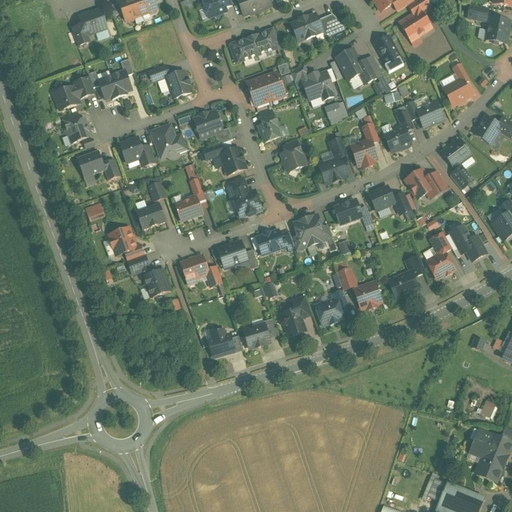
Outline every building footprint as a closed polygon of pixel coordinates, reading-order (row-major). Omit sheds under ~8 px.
[(135,0),(132,0),(119,5),(123,15),(126,23),(129,24),(133,23),(135,20),(142,17),(135,0)] [(135,0),(142,17),(149,15),(151,16),(156,15),(157,11),(155,4),(153,0),(135,0)] [(230,0),(208,0),(203,2),(205,7),(202,12),(207,14),(209,20),(214,18),(219,20),(224,10),(233,7),(230,0)] [(253,0),(237,0),(244,18),(258,13),(253,0)] [(268,0),(253,0),(258,13),(272,8),(268,0)] [(395,0),(372,0),(381,13),(393,6),(397,3),(395,0)] [(410,0),(395,0),(397,3),(393,6),(399,14),(408,8),(414,4),(410,0)] [(420,0),(414,4),(408,8),(414,17),(423,12),(430,7),(424,0),(420,0)] [(511,0),(495,0),(494,5),(511,8),(511,0)] [(119,5),(110,8),(114,19),(123,15),(119,5)] [(488,11),(471,8),(469,20),(486,23),(488,11)] [(100,12),(80,19),(83,27),(87,38),(107,31),(100,12)] [(414,17),(400,26),(411,43),(431,30),(422,15),(423,12),(414,17)] [(307,19),(299,22),(300,23),(291,26),(299,44),(307,41),(316,38),(315,37),(323,34),(323,33),(318,22),(316,16),(307,20),(307,19)] [(333,16),(318,22),(323,33),(326,32),(328,37),(344,31),(342,26),(333,16)] [(510,24),(490,20),(486,42),(491,43),(493,46),(499,47),(502,45),(505,45),(506,39),(507,39),(510,24)] [(83,27),(72,31),(78,48),(89,44),(87,38),(83,27)] [(275,31),(252,40),(258,57),(282,48),(275,31)] [(389,39),(376,46),(381,54),(388,67),(400,60),(389,39)] [(252,40),(229,48),(235,65),(258,57),(252,40)] [(353,51),(337,60),(349,82),(360,77),(365,74),(360,65),(353,51)] [(388,67),(381,54),(373,58),(385,79),(388,67)] [(378,80),(368,61),(360,65),(365,74),(360,77),(365,87),(378,80)] [(129,62),(121,64),(125,74),(125,73),(127,78),(134,76),(129,62)] [(332,65),(338,80),(342,78),(336,64),(332,65)] [(288,65),(278,68),(282,78),(291,74),(288,65)] [(305,66),(291,75),(295,84),(301,80),(307,77),(310,75),(305,66)] [(462,66),(453,71),(460,83),(462,81),(465,85),(470,82),(462,66)] [(166,67),(149,74),(150,76),(153,85),(164,81),(163,78),(169,76),(166,67)] [(96,73),(89,76),(90,81),(94,90),(101,88),(99,83),(100,83),(96,73)] [(125,74),(112,78),(120,99),(127,96),(126,94),(132,92),(131,90),(132,89),(130,82),(129,82),(127,78),(125,73),(125,74)] [(184,74),(166,80),(174,101),(192,94),(189,88),(190,87),(188,80),(187,80),(184,74)] [(326,74),(318,77),(318,76),(310,78),(311,80),(308,81),(307,77),(301,80),(303,85),(310,102),(322,97),(324,102),(334,98),(333,94),(333,93),(326,74)] [(277,75),(247,86),(255,108),(286,97),(277,75)] [(100,83),(99,83),(101,88),(102,92),(101,92),(104,100),(105,99),(106,102),(112,100),(113,101),(120,99),(112,78),(100,83)] [(88,80),(75,85),(76,88),(74,89),(77,98),(80,97),(81,101),(94,96),(94,95),(95,94),(94,90),(90,81),(89,81),(88,80)] [(460,83),(457,84),(456,83),(450,87),(451,87),(444,91),(453,108),(471,98),(465,85),(462,81),(460,83)] [(405,88),(399,90),(403,98),(408,96),(405,88)] [(74,89),(57,95),(59,101),(57,104),(60,113),(76,107),(76,106),(77,102),(79,102),(77,98),(74,89)] [(400,94),(385,96),(387,105),(401,103),(400,94)] [(413,104),(405,108),(407,114),(411,123),(419,119),(416,112),(417,112),(413,104)] [(436,104),(430,107),(429,105),(422,108),(423,110),(417,112),(416,112),(419,119),(424,131),(444,123),(436,104)] [(405,108),(398,111),(400,117),(407,114),(405,108)] [(271,111),(260,115),(262,121),(273,117),(271,111)] [(344,111),(333,115),(336,122),(347,118),(344,111)] [(360,121),(368,118),(365,111),(357,115),(360,121)] [(81,123),(77,113),(63,119),(67,130),(64,136),(70,138),(72,145),(91,139),(90,135),(90,134),(89,129),(87,129),(85,121),(81,123)] [(216,114),(194,122),(201,141),(215,136),(223,133),(223,132),(219,123),(222,122),(219,114),(216,115),(216,114)] [(400,117),(397,118),(402,130),(404,129),(406,134),(414,130),(411,123),(407,114),(400,117)] [(273,117),(262,121),(264,127),(259,129),(261,136),(263,135),(266,144),(281,139),(279,133),(280,130),(275,116),(273,117)] [(190,118),(180,121),(182,126),(191,123),(190,118)] [(511,123),(503,118),(498,126),(502,129),(499,133),(511,140),(511,138),(511,123)] [(371,119),(365,121),(367,128),(373,126),(371,119)] [(498,126),(486,119),(482,124),(478,129),(479,130),(475,137),(491,147),(499,133),(502,129),(498,126)] [(367,128),(364,130),(368,143),(370,142),(372,146),(380,143),(374,126),(373,126),(367,128)] [(390,126),(382,130),(385,137),(393,134),(390,126)] [(303,139),(311,135),(307,128),(299,133),(303,139)] [(165,132),(161,131),(152,134),(160,155),(168,152),(170,157),(180,154),(175,138),(171,129),(166,131),(165,132)] [(385,137),(392,155),(411,146),(406,134),(404,129),(402,130),(393,134),(385,137)] [(223,133),(215,136),(219,147),(220,146),(233,142),(229,130),(223,132),(223,133)] [(182,136),(175,138),(180,154),(180,155),(188,152),(182,136)] [(133,141),(129,142),(128,144),(120,146),(127,165),(142,160),(145,159),(142,151),(144,150),(144,148),(142,147),(141,148),(138,140),(135,141),(133,141)] [(342,140),(329,145),(336,162),(341,160),(348,157),(342,140)] [(93,141),(84,144),(86,151),(95,148),(93,141)] [(368,143),(351,149),(359,168),(363,167),(365,171),(374,167),(373,163),(377,162),(372,146),(370,142),(368,143)] [(460,142),(443,155),(454,170),(471,157),(460,142)] [(306,168),(297,143),(283,148),(287,157),(282,167),(299,175),(301,170),(306,168)] [(219,147),(204,152),(207,163),(221,158),(221,157),(224,156),(220,146),(219,147)] [(144,150),(142,151),(145,159),(142,160),(146,168),(157,165),(150,148),(144,150)] [(224,156),(221,157),(221,158),(228,177),(243,172),(246,171),(244,163),(242,157),(242,158),(239,150),(224,156)] [(78,161),(77,161),(85,180),(105,173),(106,173),(103,166),(99,153),(81,160),(78,161)] [(336,162),(319,168),(326,186),(348,179),(341,160),(336,162)] [(115,162),(103,166),(106,173),(105,173),(109,183),(121,178),(115,162)] [(462,169),(452,176),(463,190),(473,183),(462,169)] [(195,172),(188,175),(191,184),(199,181),(195,172)] [(423,172),(416,176),(412,175),(408,177),(407,181),(406,182),(418,201),(427,195),(434,191),(428,181),(428,180),(425,176),(423,172)] [(446,191),(437,175),(428,181),(434,191),(427,195),(431,200),(446,191)] [(147,183),(149,188),(162,184),(160,179),(147,183)] [(243,180),(226,186),(232,202),(234,202),(234,201),(249,195),(243,180)] [(191,184),(190,184),(195,197),(204,194),(199,181),(191,184)] [(161,185),(148,189),(152,199),(156,197),(158,203),(167,201),(161,185)] [(388,189),(370,197),(377,213),(394,206),(395,205),(393,201),(388,189)] [(249,195),(234,201),(234,202),(240,220),(262,212),(255,193),(249,195)] [(405,195),(393,201),(395,205),(394,206),(397,212),(401,210),(403,216),(405,215),(412,212),(405,195)] [(197,200),(176,207),(182,224),(203,216),(197,200)] [(356,202),(334,210),(340,225),(345,223),(348,224),(362,219),(359,212),(356,202)] [(511,204),(510,202),(500,209),(506,217),(511,214),(511,215),(511,204)] [(160,205),(136,214),(143,233),(167,224),(160,205)] [(100,207),(87,211),(90,221),(104,216),(100,207)] [(367,209),(359,212),(362,219),(363,221),(370,219),(367,209)] [(412,212),(405,215),(408,222),(415,219),(412,212)] [(506,217),(493,226),(504,243),(511,237),(511,215),(511,214),(506,217)] [(323,230),(318,216),(313,218),(313,219),(306,221),(315,247),(327,243),(322,230),(323,230)] [(370,219),(363,221),(366,229),(373,226),(370,219)] [(424,220),(417,222),(419,230),(426,227),(424,220)] [(306,221),(299,224),(299,223),(293,225),(298,239),(299,239),(303,251),(315,247),(306,221)] [(435,221),(427,227),(429,230),(433,227),(435,231),(439,228),(435,221)] [(323,230),(322,230),(327,243),(333,241),(329,228),(323,230)] [(459,250),(462,256),(467,254),(463,246),(470,241),(463,228),(450,235),(459,250)] [(129,230),(110,237),(111,242),(110,242),(113,251),(114,250),(117,258),(126,255),(137,251),(136,249),(129,230)] [(279,233),(256,241),(262,257),(284,249),(280,237),(279,233)] [(292,241),(289,234),(280,237),(284,249),(288,248),(290,253),(295,251),(292,241)] [(443,235),(431,242),(439,257),(444,254),(444,255),(452,250),(443,235)] [(470,241),(463,246),(467,254),(472,263),(486,256),(477,238),(470,241)] [(298,239),(292,241),(295,251),(296,253),(303,251),(299,239),(298,239)] [(348,243),(339,246),(343,257),(351,254),(348,243)] [(240,244),(232,247),(227,249),(219,252),(218,252),(218,253),(219,253),(225,270),(224,270),(225,271),(226,271),(247,263),(248,263),(245,255),(242,245),(241,244),(240,244)] [(137,251),(126,255),(129,263),(143,258),(142,257),(143,257),(140,248),(136,249),(137,251)] [(459,250),(453,253),(457,259),(462,256),(459,250)] [(259,269),(253,252),(245,255),(248,263),(247,263),(251,272),(259,269)] [(439,257),(427,264),(437,281),(454,271),(444,255),(444,254),(439,257)] [(129,263),(128,264),(133,277),(143,273),(149,271),(150,271),(145,257),(143,258),(129,263)] [(203,258),(181,266),(187,283),(188,283),(190,288),(196,285),(195,281),(206,277),(209,276),(208,272),(203,258)] [(418,258),(406,263),(409,270),(412,269),(416,279),(425,275),(418,258)] [(347,264),(336,268),(338,275),(349,272),(347,264)] [(217,269),(208,272),(209,276),(206,277),(210,289),(223,285),(217,269)] [(159,274),(151,277),(149,271),(143,273),(145,279),(144,279),(148,290),(150,289),(154,299),(171,293),(165,277),(164,277),(159,275),(159,274)] [(338,275),(338,276),(342,289),(344,293),(357,288),(351,271),(349,272),(338,275)] [(411,275),(389,284),(396,301),(418,291),(411,275)] [(342,289),(338,276),(334,277),(338,290),(342,289)] [(273,285),(262,288),(265,299),(269,297),(267,290),(274,288),(273,285)] [(375,285),(355,293),(361,311),(368,309),(369,312),(376,309),(375,306),(382,304),(375,285)] [(274,288),(267,290),(269,297),(269,298),(276,295),(274,288)] [(344,293),(333,297),(334,302),(336,301),(341,314),(350,310),(344,293)] [(306,299),(293,304),(295,312),(298,311),(301,320),(312,316),(306,299)] [(174,313),(182,311),(179,301),(171,304),(174,313)] [(334,302),(316,309),(323,328),(331,325),(331,327),(338,324),(338,323),(343,321),(341,314),(336,301),(334,302)] [(295,312),(282,317),(283,319),(281,319),(280,323),(281,326),(284,328),(286,327),(290,339),(306,333),(301,320),(298,311),(295,312)] [(273,321),(263,324),(264,327),(265,326),(269,341),(279,338),(273,321)] [(264,327),(244,333),(250,351),(257,349),(257,350),(263,348),(263,347),(270,345),(269,341),(265,326),(264,327)] [(211,343),(207,344),(211,362),(234,356),(230,341),(230,338),(225,339),(224,334),(209,338),(211,343)] [(511,335),(509,334),(500,353),(506,356),(511,344),(511,335)] [(230,341),(234,356),(242,354),(238,339),(230,341)] [(485,343),(475,340),(472,349),(482,352),(485,343)] [(486,402),(480,416),(494,422),(500,408),(486,402)] [(511,432),(506,431),(502,441),(511,444),(511,432)] [(511,444),(502,441),(492,437),(492,438),(480,433),(472,453),(484,458),(477,476),(496,484),(502,470),(502,471),(508,458),(507,458),(509,454),(511,446),(511,444)] [(478,511),(484,500),(448,486),(437,511),(478,511)]
